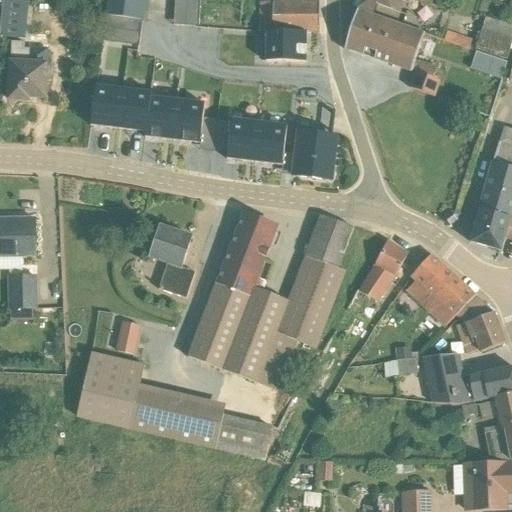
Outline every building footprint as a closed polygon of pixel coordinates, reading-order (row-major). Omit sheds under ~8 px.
[(49,68),(47,67),(47,66),(47,63),(46,63),(47,37),(25,35),(28,0),(6,0),(3,0),(0,23),(0,37),(12,39),(11,58),(9,59),(8,101),(26,102),(27,99),(43,100),(44,99),(45,80),(49,81),(49,68)] [(106,0),(104,17),(143,23),(145,0),(106,0)] [(176,0),(175,23),(199,23),(200,0),(176,0)] [(361,0),(361,2),(362,2),(400,17),(403,7),(406,7),(415,3),(428,9),(431,0),(361,0)] [(318,4),(258,4),(258,32),(265,32),(265,62),(304,64),(304,34),(318,34),(318,4)] [(372,19),(357,14),(344,51),(344,52),(414,77),(409,92),(433,101),(434,100),(440,85),(432,81),(436,71),(418,65),(416,69),(413,68),(422,37),(422,36),(372,19)] [(507,66),(511,47),(511,29),(485,21),(475,55),(507,66)] [(426,35),(425,37),(468,52),(471,44),(447,35),(444,42),(426,35)] [(507,66),(476,55),(470,73),(501,83),(507,66)] [(117,130),(122,91),(95,88),(89,127),(117,130)] [(144,134),(149,95),(122,91),(117,130),(144,134)] [(149,99),(144,138),(172,142),(176,102),(149,99)] [(203,106),(176,102),(172,142),(199,145),(198,151),(212,152),(215,130),(201,129),(203,106)] [(227,154),(226,161),(253,164),(258,124),(230,121),(229,132),(215,130),(212,152),(227,154)] [(286,128),(258,124),(253,164),(281,167),(286,128)] [(511,220),(511,133),(503,131),(491,167),(470,246),(500,254),(504,242),(511,243),(511,221),(511,222),(511,220)] [(297,133),(295,155),(283,154),(280,175),(330,182),(334,153),(330,152),(332,138),(297,133)] [(276,228),(243,215),(186,358),(277,393),(296,344),(316,352),(345,272),(339,271),(353,230),(320,217),(286,303),(262,293),(266,284),(257,280),(276,228)] [(450,233),(459,227),(452,218),(444,224),(450,233)] [(0,281),(6,282),(6,277),(20,276),(20,260),(35,259),(33,221),(0,221),(0,281)] [(159,291),(185,300),(194,274),(180,270),(190,239),(159,229),(149,261),(166,267),(159,291)] [(393,281),(407,258),(387,245),(373,271),(358,293),(376,306),(394,283),(393,281)] [(406,295),(444,331),(474,300),(431,259),(410,282),(415,286),(406,295)] [(9,311),(10,321),(31,321),(31,311),(36,311),(36,277),(6,277),(7,311),(9,311)] [(493,317),(474,300),(455,320),(463,327),(455,331),(466,359),(478,354),(480,356),(504,347),(493,317)] [(133,357),(139,327),(120,323),(114,353),(133,357)] [(409,351),(395,353),(396,364),(421,362),(420,356),(410,357),(409,351)] [(91,355),(76,419),(264,462),(272,429),(223,417),(225,407),(139,387),(143,367),(91,355)] [(459,359),(421,362),(431,407),(458,410),(511,397),(511,371),(468,381),(467,378),(463,379),(459,359)] [(383,366),(385,381),(417,378),(415,362),(396,364),(383,366)] [(483,433),(490,463),(510,464),(511,463),(511,397),(491,403),(492,406),(478,409),(482,426),(495,422),(497,430),(483,433)] [(452,470),(453,499),(463,499),(463,511),(507,511),(507,496),(511,495),(511,467),(468,469),(452,470)] [(401,495),(400,511),(431,511),(431,495),(401,495)]
